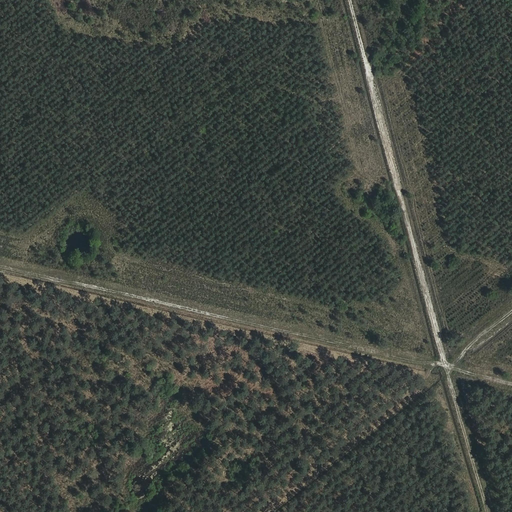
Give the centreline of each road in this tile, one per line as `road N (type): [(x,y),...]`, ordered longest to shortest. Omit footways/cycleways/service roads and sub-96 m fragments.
road 1 (track): [(493,511),(351,0)]
road 2 (track): [(0,256),(511,378)]
